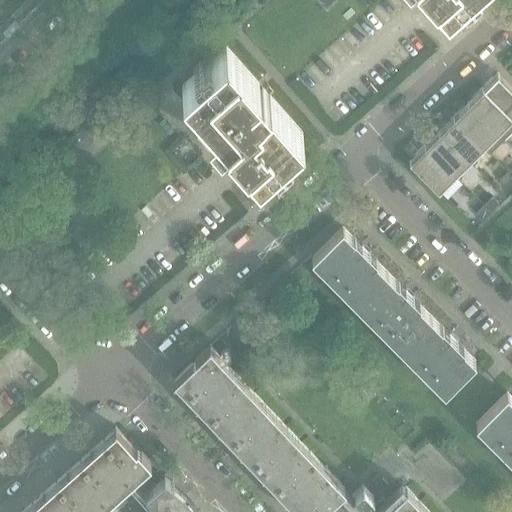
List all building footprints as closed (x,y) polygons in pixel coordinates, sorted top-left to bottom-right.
[(301,131),(269,94),(226,46),(182,84),(214,120),(196,136),(208,149),(226,134),(257,169),(301,131)] [(511,116),(511,87),(497,72),(482,87),(511,117),(511,116)] [(511,117),(482,87),(467,102),(504,139),(511,130),(511,117)] [(504,139),(467,102),(453,116),(483,146),(490,153),(504,139)] [(483,146),(453,116),(438,131),(468,160),(483,146)] [(468,160),(438,131),(424,145),(453,175),(468,160)] [(453,175),(424,145),(409,160),(438,190),(453,175)] [(489,211),(498,202),(492,197),(484,205),(489,211)] [(481,219),(489,211),(484,205),(475,214),(481,219)] [(387,271),(342,226),(311,257),(355,301),(387,271)] [(431,315),(413,297),(387,271),(355,301),(400,346),(431,315)] [(475,360),(457,342),(431,315),(400,346),(444,391),(475,360)] [(344,487),(209,345),(172,379),(173,380),(175,379),(301,511),(314,511),(318,508),(321,511),(354,511),(357,509),(364,503),(365,504),(373,496),(362,484),(354,492),(354,493),(348,498),(341,490),(344,487)] [(511,397),(506,392),(476,422),(511,459),(511,397)] [(93,511),(150,462),(140,450),(140,451),(137,447),(135,448),(115,425),(114,426),(115,428),(19,511),(93,511)] [(200,511),(199,510),(194,501),(188,494),(181,487),(173,480),(164,473),(164,474),(145,490),(157,504),(153,507),(152,511),(200,511)] [(379,490),(387,483),(381,477),(374,484),(379,490)] [(430,511),(405,486),(395,496),(395,497),(392,500),(393,501),(389,504),(382,497),(366,511),(430,511)]
